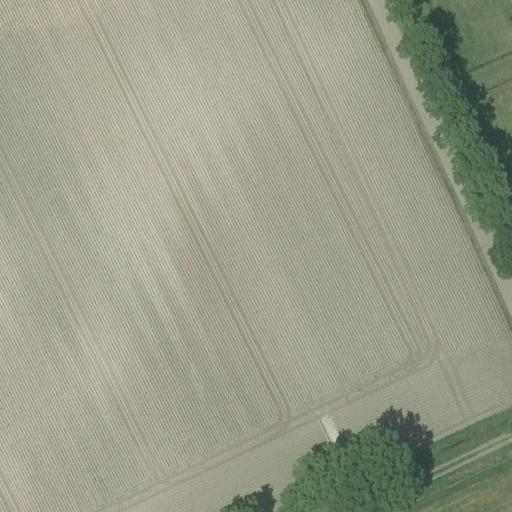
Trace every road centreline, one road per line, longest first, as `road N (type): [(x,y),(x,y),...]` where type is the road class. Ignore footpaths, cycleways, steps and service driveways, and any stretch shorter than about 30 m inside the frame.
road 1 (unclassified): [(376,0),(511,290)]
road 2 (track): [(369,511),(511,445)]
